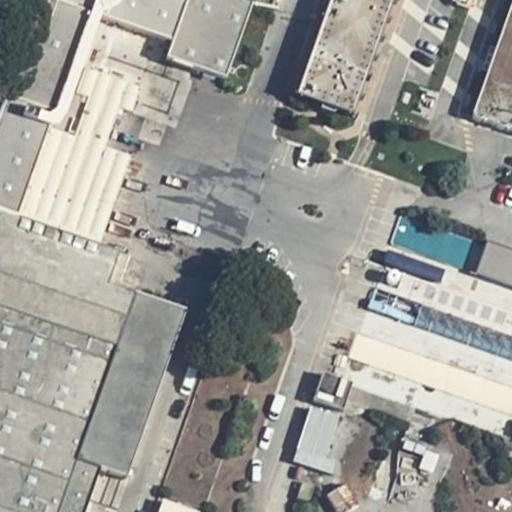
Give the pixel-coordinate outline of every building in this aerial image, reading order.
[(0,511),(90,511),(107,464),(137,475),(194,312),(116,284),(127,251),(107,244),(137,155),(116,147),(133,101),(142,105),(149,84),(114,71),(106,93),(116,96),(100,142),(83,136),(54,221),(28,212),(97,12),(184,42),(177,61),(235,80),(261,7),(270,10),(273,0),(179,0),(179,2),(174,0),(71,0),(78,2),(8,206),(0,202),(0,511)] [(273,0),(270,10),(280,13),(284,0),(273,0)] [(392,0),(342,0),(310,95),(354,110),(392,0)] [(511,33),(485,117),(511,126),(511,33)] [(511,246),(493,239),(479,278),(511,290),(511,246)] [(354,397),(361,378),(330,367),(324,387),(354,397)] [(511,390),(500,385),(492,403),(511,411),(511,390)] [(195,511),(197,508),(171,499),(166,511),(195,511)]
